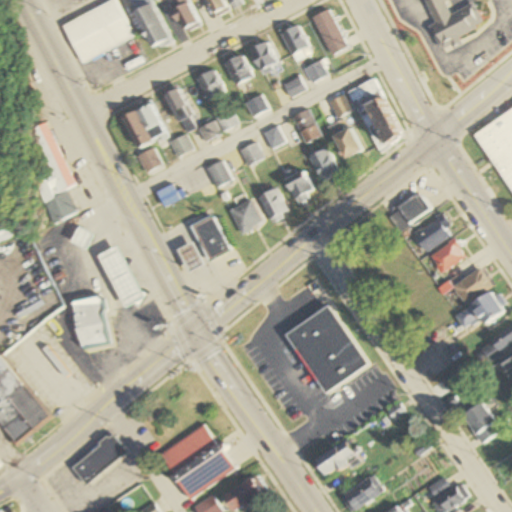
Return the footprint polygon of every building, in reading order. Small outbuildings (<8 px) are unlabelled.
[(115,0),(62,26),(81,64),(133,39),(115,0)] [(128,0),(149,50),(169,42),(152,1),(153,0),(128,0)] [(204,0),(217,18),(229,10),(221,0),(204,0)] [(225,0),(230,9),(246,1),(245,0),(225,0)] [(430,27),(439,48),(485,27),(474,4),(449,16),(441,0),(430,0),(425,2),(435,25),(430,27)] [(347,49),(328,11),(312,19),(331,57),(347,49)] [(311,55),(298,26),(281,33),(294,62),(311,55)] [(250,51),(261,76),(278,68),(267,43),(250,51)] [(224,65),(235,87),(252,78),(241,56),(224,65)] [(304,70),(312,85),(328,76),(319,62),(304,70)] [(195,79),(208,103),(225,94),(212,70),(195,79)] [(305,92),(300,79),(284,85),(289,98),(305,92)] [(377,151),(400,141),(373,81),(350,91),(377,151)] [(330,103),(338,119),(352,112),(344,96),(330,103)] [(121,119),(137,151),(152,144),(148,134),(153,132),(157,140),(166,136),(150,104),(121,119)] [(511,107),(476,129),(511,191),(511,107)] [(222,133),(238,126),(230,109),(215,117),(222,133)] [(306,145),(322,136),(308,110),(292,119),(306,145)] [(205,143),(220,136),(213,122),(198,129),(205,143)] [(73,186),(44,123),(26,132),(46,176),(31,182),(51,225),(76,213),(65,190),(73,186)] [(271,151),(286,144),(276,126),(262,134),(271,151)] [(362,151),(349,129),(333,138),(346,161),(362,151)] [(194,150),(186,135),(169,144),(176,159),(194,150)] [(240,151),(248,167),(263,160),(255,144),(240,151)] [(323,184),(340,175),(326,147),(308,157),(323,184)] [(161,166),(153,149),(137,157),(145,174),(161,166)] [(216,189),(232,181),(223,162),(207,169),(216,189)] [(304,202),(315,187),(295,173),(284,189),(304,202)] [(183,190),(175,192),(174,187),(158,191),(162,206),(186,199),(183,190)] [(271,223),(289,215),(277,189),(259,197),(271,223)] [(388,216),(401,233),(430,211),(417,194),(388,216)] [(229,211),(242,236),(263,225),(250,201),(229,211)] [(415,233),(427,252),(456,234),(443,215),(415,233)] [(0,241),(10,237),(2,218),(0,219),(0,241)] [(229,252),(214,218),(193,227),(208,261),(229,252)] [(393,256),(366,219),(358,225),(386,262),(393,256)] [(77,232),(73,242),(85,247),(90,234),(82,231),(81,234),(77,232)] [(371,272),(348,237),(338,244),(361,278),(371,272)] [(431,257),(443,274),(467,257),(454,240),(431,257)] [(203,266),(192,243),(177,251),(188,273),(203,266)] [(125,306),(142,298),(117,246),(100,254),(125,306)] [(375,286),(380,292),(408,269),(403,263),(375,286)] [(454,287),(466,304),(493,286),(481,269),(454,287)] [(483,325),(506,311),(494,292),(456,315),(465,329),(480,320),(483,325)] [(109,346),(102,296),(73,301),(81,350),(109,346)] [(287,333),(325,395),(369,368),(331,306),(287,333)] [(491,362),(511,344),(511,325),(482,351),(491,362)] [(511,372),(511,353),(497,365),(506,377),(511,372)] [(0,356),(0,423),(14,443),(48,418),(2,355),(0,356)] [(446,397),(460,385),(451,374),(436,385),(446,397)] [(463,416),(483,445),(502,432),(482,403),(463,416)] [(196,503),(236,473),(199,425),(172,444),(192,469),(178,478),(196,503)] [(128,456),(114,436),(71,466),(85,485),(128,456)] [(325,476),(357,459),(347,442),(316,458),(325,476)] [(238,511),(265,491),(253,475),(224,498),(235,511),(238,511)] [(354,511),(385,492),(374,476),(342,497),(351,511),(354,511)] [(427,490),(442,511),(449,511),(470,498),(460,484),(452,490),(444,478),(427,490)] [(223,511),(213,496),(194,507),(197,511),(223,511)] [(142,511),(159,511),(152,503),(142,511)]
